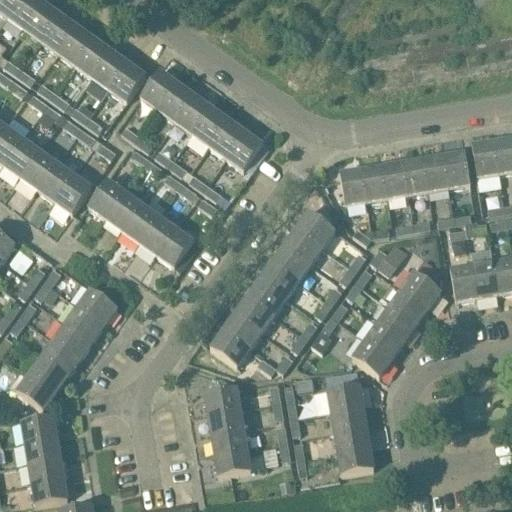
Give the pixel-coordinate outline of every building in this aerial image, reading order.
[(7,24),(23,0),(0,0),(0,19),(6,23),(7,24)] [(43,9),(30,0),(23,0),(7,24),(24,36),(43,9)] [(24,36),(41,48),(60,21),(43,9),(24,36)] [(77,33),(60,21),(41,48),(58,60),(77,33)] [(58,60),(75,72),(94,45),(77,33),(58,60)] [(111,57),(94,45),(75,72),(92,84),(111,57)] [(92,84),(108,96),(128,69),(111,57),(92,84)] [(8,66),(3,73),(17,83),(22,76),(8,66)] [(146,82),(128,69),(108,96),(126,109),(146,82)] [(22,76),(17,83),(30,92),(35,85),(22,76)] [(139,103),(158,117),(177,90),(159,77),(139,103)] [(0,89),(8,95),(13,88),(0,79),(0,89)] [(8,95),(22,105),(26,98),(13,88),(8,95)] [(42,90),(37,97),(50,107),(55,100),(42,90)] [(194,102),(177,90),(158,117),(175,129),(194,102)] [(55,100),(50,107),(64,117),(69,109),(55,100)] [(211,114),(194,102),(175,129),(191,141),(211,114)] [(28,110),(42,119),(46,113),(33,103),(28,110)] [(42,119),(55,129),(60,122),(46,113),(42,119)] [(76,114),(71,121),(84,131),(89,124),(76,114)] [(228,126),(211,114),(191,141),(209,153),(228,126)] [(89,124),(84,131),(98,141),(103,134),(89,124)] [(209,153),(226,165),(245,138),(228,126),(209,153)] [(62,134),(76,143),(80,137),(67,127),(62,134)] [(22,145),(6,133),(0,140),(0,169),(3,172),(22,145)] [(134,150),(139,143),(126,134),(121,141),(134,150)] [(80,137),(76,143),(89,153),(94,147),(80,137)] [(263,151),(245,138),(226,165),(243,178),(263,151)] [(153,153),(139,143),(134,150),(149,160),(153,153)] [(511,144),(493,147),(498,180),(511,178),(511,144)] [(40,157),(22,145),(3,172),(20,184),(40,157)] [(493,147),(471,151),(479,197),(500,193),(498,180),(493,147)] [(101,151),(97,157),(111,168),(116,162),(101,151)] [(57,169),(40,157),(20,184),(37,197),(57,169)] [(130,165),(143,174),(148,168),(135,158),(130,165)] [(168,174),(173,167),(159,158),(155,164),(168,174)] [(470,192),(464,158),(443,162),(448,195),(470,192)] [(448,195),(443,162),(422,165),(428,199),(448,195)] [(428,199),(422,165),(402,169),(407,202),(428,199)] [(186,177),(173,167),(168,174),(182,184),(186,177)] [(148,168),(143,174),(157,184),(162,177),(148,168)] [(73,182),(57,169),(37,197),(54,209),(73,182)] [(407,202),(402,169),(381,172),(387,205),(407,202)] [(387,205),(381,172),(361,176),(366,209),(387,205)] [(344,213),(366,209),(361,176),(339,179),(344,213)] [(54,209),(72,221),(91,194),(73,182),(54,209)] [(163,189),(177,198),(181,192),(168,182),(163,189)] [(203,198),(207,192),(193,182),(189,189),(203,198)] [(87,213),(105,226),(125,199),(107,186),(87,213)] [(181,192),(177,198),(190,208),(195,201),(181,192)] [(220,201),(207,192),(203,198),(216,208),(220,201)] [(105,226),(122,238),(141,210),(125,199),(105,226)] [(197,212),(211,222),(216,215),(202,206),(197,212)] [(159,223),(141,210),(122,238),(139,250),(159,223)] [(505,220),(504,213),(487,215),(488,222),(505,220)] [(308,217),(295,235),(322,254),(335,236),(308,217)] [(472,222),(454,225),(455,231),(464,230),(471,229),(473,229),(472,222)] [(176,235),(159,223),(139,250),(156,262),(176,235)] [(455,231),(454,225),(439,227),(440,234),(455,231)] [(506,226),(490,229),(491,237),(507,234),(506,226)] [(431,228),(412,231),(413,238),(432,235),(431,228)] [(471,229),(464,230),(465,236),(466,243),(473,242),(472,235),(471,229)] [(413,238),(412,231),(394,234),(395,241),(413,238)] [(194,248),(176,235),(156,262),(174,275),(194,248)] [(283,252),(310,271),(322,254),(295,235),(283,252)] [(366,252),(371,246),(356,235),(351,242),(366,252)] [(390,235),(372,238),(373,245),(391,242),(390,235)] [(465,236),(449,239),(450,246),(466,243),(465,236)] [(0,240),(0,267),(2,269),(15,251),(0,240)] [(454,259),(467,257),(465,246),(452,248),(454,259)] [(395,250),(377,275),(389,284),(407,259),(395,250)] [(271,269),(298,288),(310,271),(283,252),(271,269)] [(376,275),(386,261),(380,256),(370,271),(376,275)] [(469,259),(471,272),(476,305),(497,301),(492,269),(490,256),(469,259)] [(360,261),(350,275),(356,279),(366,266),(360,261)] [(511,266),(511,265),(492,269),(497,301),(511,298),(511,266)] [(413,278),(400,296),(427,315),(440,297),(431,291),(440,277),(424,266),(415,279),(413,278)] [(259,286),(286,305),(298,288),(271,269),(259,286)] [(476,305),(471,272),(449,276),(455,308),(476,305)] [(39,275),(30,289),(36,293),(45,280),(39,275)] [(356,279),(350,275),(339,289),(345,293),(356,279)] [(55,277),(45,290),(52,295),(61,281),(55,277)] [(366,277),(356,290),(362,295),(372,281),(366,277)] [(247,303),(274,322),(286,305),(259,286),(247,303)] [(36,293),(30,289),(19,303),(25,307),(36,293)] [(45,290),(35,304),(42,308),(52,295),(45,290)] [(356,290),(345,304),(352,309),(362,295),(356,290)] [(78,313),(105,332),(117,315),(90,295),(78,313)] [(336,295),(326,309),(332,313),(342,300),(336,295)] [(427,315),(400,296),(388,313),(415,332),(427,315)] [(235,320),(262,339),(274,322),(247,303),(235,320)] [(15,309),(5,323),(11,327),(21,314),(15,309)] [(326,309),(315,323),(322,327),(332,313),(326,309)] [(31,311),(21,324),(27,329),(37,315),(31,311)] [(341,311),(332,324),(338,328),(348,315),(341,311)] [(78,313),(65,330),(92,350),(105,332),(78,313)] [(415,332),(388,313),(376,330),(403,349),(415,332)] [(222,337),(249,356),(262,339),(235,320),(222,337)] [(5,323),(0,329),(0,340),(1,341),(11,327),(5,323)] [(21,324),(11,338),(17,343),(27,329),(21,324)] [(332,324),(321,338),(327,343),(338,328),(332,324)] [(311,329),(301,343),(307,347),(317,334),(311,329)] [(65,330),(53,347),(80,366),(92,350),(65,330)] [(403,349),(376,330),(364,347),(391,366),(403,349)] [(237,374),(249,356),(222,337),(210,355),(237,374)] [(301,343),(291,357),(297,361),(307,347),(301,343)] [(6,345),(0,353),(0,360),(3,363),(13,350),(6,345)] [(53,347),(42,364),(69,383),(80,366),(53,347)] [(379,384),(391,366),(364,347),(351,365),(379,384)] [(287,362),(277,376),(282,381),(293,367),(287,362)] [(42,364),(29,381),(56,400),(69,383),(42,364)] [(276,376),(262,366),(256,373),(271,383),(276,376)] [(327,398),(315,401),(318,420),(330,418),(330,419),(363,413),(359,392),(357,378),(324,384),(327,398)] [(56,400),(29,381),(17,399),(44,418),(56,400)] [(273,411),(281,409),(278,392),(270,394),(273,411)] [(293,393),(285,395),(287,411),(295,409),(293,393)] [(204,400),(207,421),(240,416),(237,394),(204,400)] [(284,426),(281,409),(273,411),(275,427),(284,426)] [(287,411),(290,427),(298,425),(295,409),(287,411)] [(366,434),(363,413),(330,419),(334,439),(366,434)] [(240,416),(207,421),(211,442),(244,436),(240,416)] [(21,427),(24,449),(57,444),(53,422),(21,427)] [(298,425),(290,427),(293,443),(301,442),(298,425)] [(280,451),(288,450),(285,434),(277,435),(280,451)] [(334,439),(337,460),(370,455),(366,434),(334,439)] [(211,442),(214,462),(247,457),(244,436),(211,442)] [(57,444),(24,449),(28,470),(60,464),(57,444)] [(290,467),(288,450),(280,451),(282,469),(290,467)] [(294,452),(297,468),(305,467),(302,451),(294,452)] [(374,477),(370,455),(337,460),(337,461),(341,482),(374,477)] [(251,479),(247,457),(214,462),(218,484),(251,479)] [(64,485),(60,464),(28,470),(31,490),(64,485)] [(305,467),(297,468),(299,485),(308,484),(305,467)] [(64,485),(31,490),(34,511),(35,511),(67,506),(64,485)] [(281,499),(292,498),(290,488),(280,489),(281,499)]
